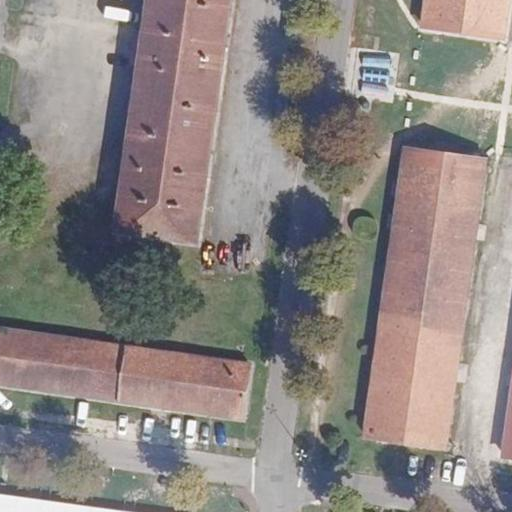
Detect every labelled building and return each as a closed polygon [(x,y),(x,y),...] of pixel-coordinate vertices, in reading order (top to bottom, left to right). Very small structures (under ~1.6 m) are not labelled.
[(197,243),(231,0),(150,0),(118,232),(197,243)] [(504,38),(509,0),(428,0),(424,27),(504,38)] [(446,449),(486,161),(407,149),(366,437),(446,449)] [(0,384),(244,420),(249,377),(251,365),(0,328),(0,384)] [(120,511),(0,497),(0,511),(120,511)]
